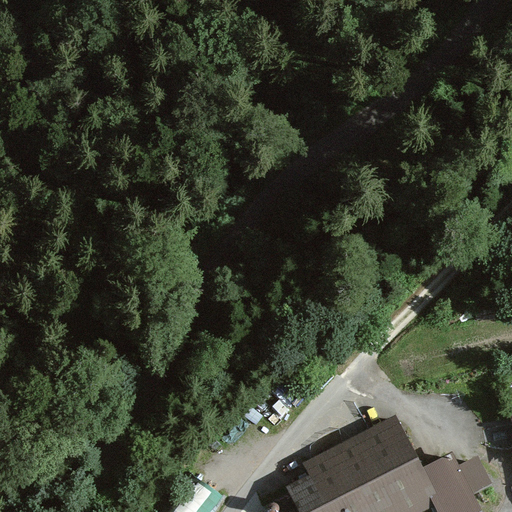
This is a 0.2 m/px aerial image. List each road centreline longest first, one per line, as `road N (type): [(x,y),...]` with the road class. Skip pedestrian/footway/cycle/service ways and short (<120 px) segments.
road 1 (unclassified): [(487,0),(412,85),(301,166),(238,235),(83,511)]
road 2 (track): [(511,206),(231,511)]
